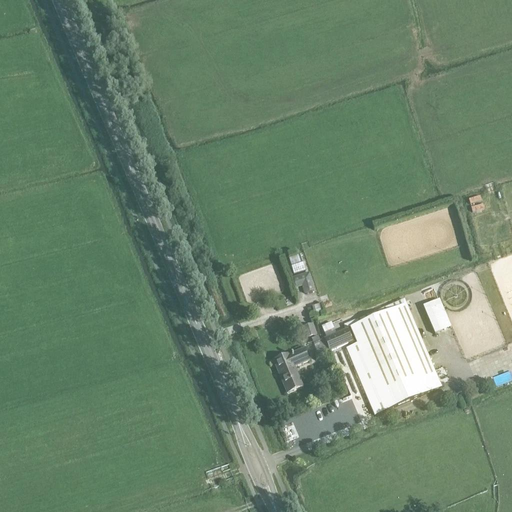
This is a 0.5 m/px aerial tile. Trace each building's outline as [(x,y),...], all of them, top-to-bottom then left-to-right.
[(470,199),(473,212),(484,210),(481,197),(470,199)] [(288,259),(293,275),(304,272),(300,256),(288,259)] [(299,276),(305,294),(315,291),(309,273),(299,276)] [(375,417),(441,388),(404,301),(345,327),(346,331),(325,340),(330,352),(351,343),(352,348),(347,350),(375,417)] [(423,308),(435,336),(451,329),(440,301),(423,308)] [(500,316),(505,314),(501,304),(496,306),(500,316)] [(305,338),(318,335),(315,324),(303,326),(305,338)] [(273,362),(283,386),(287,395),(303,388),(299,379),(295,369),(309,362),(304,350),(289,357),(289,356),(273,362)]
